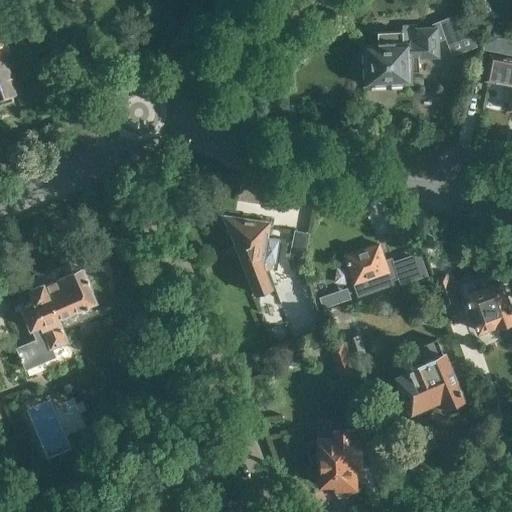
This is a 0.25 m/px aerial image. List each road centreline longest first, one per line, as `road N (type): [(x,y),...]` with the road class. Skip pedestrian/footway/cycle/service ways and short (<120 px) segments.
road 1 (residential): [(139,120),(182,268),(275,511)]
road 2 (residential): [(139,120),(247,159),(511,198)]
road 3 (residential): [(139,120),(295,0)]
road 4 (residential): [(0,200),(125,137),(139,120)]
road 5 (residential): [(139,120),(91,0)]
